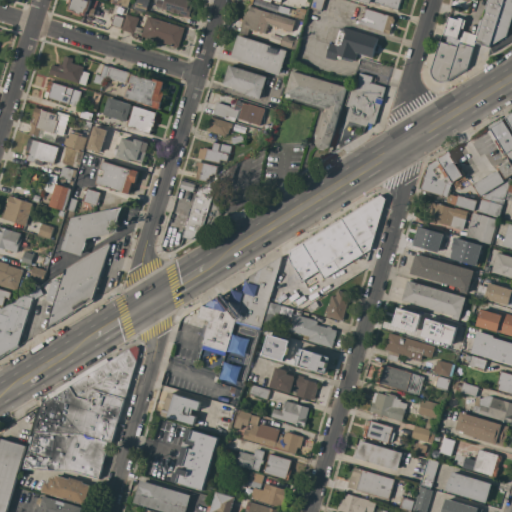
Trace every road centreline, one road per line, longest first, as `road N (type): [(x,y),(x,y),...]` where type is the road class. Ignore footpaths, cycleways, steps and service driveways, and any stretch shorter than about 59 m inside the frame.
road 1 (residential): [(434,0),(404,101),(403,185),(307,511)]
road 2 (secondary): [(208,268),(511,79)]
road 3 (residential): [(222,0),(141,263),(150,304)]
road 4 (residential): [(150,304),(157,339),(106,511)]
road 5 (residential): [(199,75),(0,13)]
road 6 (residential): [(43,0),(0,137)]
